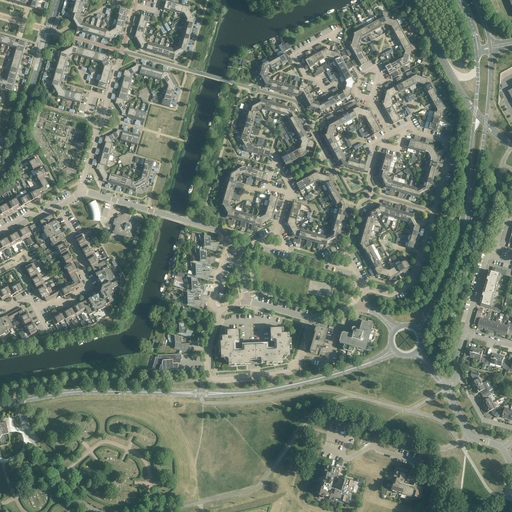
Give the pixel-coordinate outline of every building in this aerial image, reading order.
[(38,0),(20,0),(20,4),(25,6),(26,6),(28,6),(27,7),(36,9),(38,0)] [(170,0),(170,2),(166,1),(164,10),(170,12),(170,11),(172,0),(170,0)] [(184,3),(184,0),(183,0),(181,0),(181,3),(182,3),(181,5),(177,4),(175,12),(181,14),(181,13),(183,5),(184,3)] [(83,5),(75,2),(73,8),(84,11),(84,9),(82,9),(83,5)] [(187,7),(183,5),(181,13),(184,14),(185,17),(190,14),(189,11),(190,10),(189,9),(190,6),(187,6),(187,7)] [(84,11),(73,8),(72,13),(80,16),(81,12),(83,12),(84,11)] [(128,12),(119,9),(117,15),(118,15),(127,18),(128,12)] [(80,16),(72,13),(70,19),(72,20),(73,21),(75,24),(77,29),(77,31),(82,33),(85,24),(83,24),(81,21),(79,18),(80,16)] [(192,18),(190,14),(185,17),(187,20),(186,22),(194,25),(195,21),(196,21),(197,18),(194,18),(193,17),(192,18)] [(150,18),(140,15),(139,19),(137,19),(137,17),(134,16),(134,19),(147,23),(148,24),(150,18)] [(383,16),(378,19),(382,27),(384,26),(388,27),(390,28),(391,29),(399,25),(396,20),(394,21),(393,21),(391,20),(384,18),(383,16)] [(147,23),(134,19),(133,22),(136,23),(136,22),(138,22),(137,26),(145,29),(147,23)] [(382,27),(378,19),(373,22),(379,34),(381,33),(380,31),(380,30),(380,28),(382,27)] [(199,26),(196,25),(194,25),(186,22),(185,22),(184,28),(192,30),(193,27),(195,27),(195,28),(198,29),(199,26)] [(379,34),(373,22),(368,25),(372,32),(375,31),(376,33),(377,32),(378,34),(379,34)] [(90,26),(85,24),(82,33),(81,35),(81,38),(85,39),(85,36),(83,35),(84,33),(88,34),(90,26)] [(372,32),(368,25),(363,27),(368,37),(370,36),(369,34),(372,32)] [(402,30),(399,25),(391,29),(393,33),(391,34),(392,36),(402,30)] [(124,28),(116,26),(115,29),(112,31),(116,37),(120,35),(123,35),(123,34),(122,34),(124,28)] [(145,29),(137,26),(136,30),(134,29),(134,28),(131,27),(130,30),(133,31),(135,32),(143,34),(144,34),(145,29)] [(101,29),(96,27),(92,41),(95,42),(95,39),(94,38),(95,36),(99,37),(101,29)] [(368,37),(363,27),(358,30),(362,38),(366,36),(367,38),(368,37)] [(192,30),(184,28),(182,33),(196,37),(196,34),(193,34),(193,35),(191,34),(192,30)] [(107,31),(101,29),(99,37),(103,38),(102,41),(101,40),(100,43),(103,44),(104,41),(104,39),(107,32),(107,31)] [(362,38),(358,30),(353,33),(354,35),(352,40),(358,42),(359,39),(360,38),(360,39),(362,38)] [(404,35),(402,30),(392,36),(393,37),(395,36),(397,39),(404,35)] [(116,37),(112,31),(109,32),(107,32),(104,39),(110,41),(109,42),(110,42),(111,39),(116,37)] [(143,34),(135,32),(135,35),(134,37),(137,43),(144,40),(142,37),(143,34)] [(196,37),(182,33),(180,39),(189,41),(190,37),(192,38),(192,39),(195,40),(196,37)] [(407,40),(404,35),(397,39),(399,43),(397,44),(398,46),(407,40)] [(16,39),(10,37),(8,46),(14,48),(16,48),(15,51),(17,51),(23,53),(26,42),(18,40),(17,40),(16,39)] [(189,47),(192,48),(193,45),(190,45),(190,46),(188,45),(189,41),(180,39),(179,44),(180,45),(187,47),(189,47)] [(145,43),(144,40),(137,43),(140,49),(146,51),(148,44),(145,43)] [(358,42),(352,40),(351,45),(349,46),(352,51),(360,47),(359,45),(358,46),(357,45),(358,42)] [(410,45),(407,40),(398,46),(398,47),(401,46),(402,49),(410,45)] [(82,43),(79,42),(79,45),(78,47),(76,55),(81,57),(84,49),(80,47),(80,46),(80,45),(82,45),(82,43)] [(148,43),(148,44),(146,51),(151,53),(154,44),(148,43)] [(287,43),(282,46),(285,52),(290,49),(287,43)] [(91,45),(88,44),(87,47),(88,47),(87,50),(84,49),(81,57),(87,59),(91,45)] [(159,46),(154,44),(151,53),(157,54),(159,46)] [(78,47),(72,45),(72,47),(71,48),(67,50),(63,53),(60,52),(59,58),(67,60),(68,58),(71,56),(74,55),(76,55),(78,47)] [(187,47),(180,45),(179,48),(176,49),(180,56),(186,52),(186,50),(187,47)] [(413,50),(410,45),(402,49),(403,51),(404,51),(405,52),(404,55),(409,56),(411,51),(413,50)] [(165,47),(159,46),(157,54),(163,56),(165,47)] [(102,48),(99,47),(98,50),(99,51),(98,53),(94,52),(92,60),(98,62),(98,61),(100,53),(101,51),(102,48)] [(171,49),(165,47),(163,56),(168,57),(170,50),(171,49)] [(320,51),(319,49),(317,47),(315,48),(316,51),(317,50),(318,52),(315,54),(319,62),(324,59),(324,58),(320,51)] [(323,49),(320,51),(324,58),(326,57),(329,57),(331,52),(327,51),(328,49),(326,49),(325,47),(323,48),(323,49)] [(362,52),(360,47),(352,51),(350,52),(347,54),(349,57),(351,55),(351,54),(353,53),(355,57),(362,52)] [(180,56),(176,49),(173,51),(170,50),(168,57),(174,59),(180,56)] [(311,53),(310,51),(307,52),(314,65),(314,64),(319,62),(315,54),(311,56),(310,54),(311,53)] [(335,53),(331,52),(329,57),(332,58),(334,61),(341,57),(339,54),(340,53),(338,51),(336,52),(335,52),(335,53)] [(314,65),(307,52),(304,54),(306,56),(307,56),(308,58),(304,60),(309,68),(315,65),(314,64),(314,65)] [(365,57),(362,52),(355,57),(357,60),(355,61),(354,60),(351,61),(353,64),(365,57)] [(106,55),(100,53),(98,61),(101,62),(103,65),(108,62),(105,57),(106,55)] [(287,56),(286,53),(283,55),(283,54),(278,57),(282,65),(287,63),(287,62),(286,60),(285,57),(287,56)] [(347,57),(345,55),(343,56),(341,57),(334,61),(333,62),(336,67),(344,62),(342,59),(344,58),(344,59),(347,57)] [(409,56),(404,55),(403,58),(402,58),(400,59),(404,66),(409,63),(408,62),(409,56)] [(366,56),(365,57),(353,64),(354,67),(357,65),(356,64),(358,63),(360,67),(369,62),(366,56)] [(282,65),(278,57),(273,59),(278,69),(279,68),(278,66),(282,65)] [(67,60),(59,58),(57,63),(68,66),(68,65),(66,64),(67,60)] [(278,69),(273,59),(267,62),(270,67),(271,69),(272,70),(276,68),(277,70),(278,69)] [(404,66),(400,59),(395,61),(399,69),(403,67),(404,69),(402,70),(404,72),(407,71),(405,68),(404,66)] [(143,60),(142,63),(142,65),(139,73),(139,75),(145,76),(147,67),(144,66),(144,64),(145,64),(146,61),(143,60)] [(395,61),(390,64),(397,77),(399,75),(398,72),(396,73),(395,71),(399,69),(395,61)] [(110,66),(108,62),(103,65),(104,67),(103,70),(111,72),(112,67),(110,66)] [(270,67),(267,62),(263,65),(261,64),(259,70),(268,72),(268,70),(267,70),(268,69),(270,67)] [(351,65),(350,62),(347,64),(347,65),(345,66),(344,62),(336,67),(339,72),(351,65)] [(152,63),(151,64),(151,66),(152,66),(151,68),(147,67),(145,76),(150,78),(154,64),(152,63)] [(390,63),(384,66),(389,75),(392,73),(394,75),(392,75),(394,78),(397,77),(390,64),(390,63)] [(136,66),(131,68),(134,73),(137,72),(139,73),(142,65),(136,64),(136,66)] [(157,64),(154,64),(150,78),(156,79),(158,70),(154,69),(155,67),(156,67),(157,64)] [(352,67),(351,65),(339,72),(341,77),(349,72),(347,69),(349,68),(350,69),(352,67)] [(162,66),(162,67),(162,69),(163,69),(162,71),(158,70),(156,79),(161,81),(162,79),(164,72),(165,70),(165,67),(162,66)] [(64,71),(56,68),(54,74),(65,77),(65,75),(63,75),(64,71)] [(134,73),(131,68),(127,71),(124,70),(123,76),(130,78),(131,75),(134,73)] [(259,70),(258,75),(260,76),(260,77),(263,82),(264,84),(264,85),(265,85),(264,88),(270,89),(272,81),(270,80),(269,78),(267,74),(268,72),(259,70)] [(169,73),(164,72),(162,79),(165,80),(166,83),(171,80),(169,75),(169,73)] [(357,75),(355,72),(352,74),(353,75),(351,76),(349,72),(341,77),(337,79),(338,82),(341,80),(343,79),(344,82),(352,78),(354,76),(357,75)] [(17,75),(8,73),(7,78),(9,79),(15,81),(17,75)] [(409,75),(408,73),(405,74),(406,77),(408,76),(409,78),(405,80),(409,88),(415,85),(410,77),(409,75)] [(65,77),(54,74),(52,82),(59,84),(60,84),(62,78),(64,79),(65,77)] [(121,75),(118,75),(117,78),(118,78),(120,78),(120,77),(122,78),(121,82),(130,84),(132,79),(130,78),(123,76),(121,75)] [(415,75),(410,77),(415,85),(416,84),(416,83),(417,83),(420,84),(421,78),(417,77),(415,75)] [(0,78),(0,77),(0,76),(0,88),(1,88),(3,84),(4,84),(7,85),(5,90),(12,92),(15,81),(9,79),(7,78),(6,81),(5,80),(0,79),(0,78)] [(402,80),(400,77),(398,78),(404,91),(409,88),(405,80),(402,82),(401,80),(402,80)] [(355,82),(352,78),(344,82),(345,84),(345,86),(343,90),(341,91),(346,99),(351,96),(350,94),(350,92),(352,87),(352,85),(353,84),(355,82)] [(404,91),(398,78),(395,80),(396,82),(398,82),(399,84),(395,86),(399,93),(404,91)] [(426,79),(421,78),(420,84),(423,84),(423,85),(423,86),(424,88),(431,83),(429,78),(426,79)] [(174,85),(171,80),(166,83),(168,86),(167,88),(175,91),(176,85),(174,85)] [(98,81),(96,86),(106,89),(108,83),(99,81),(98,81)] [(278,82),(272,81),(270,89),(275,91),(278,82)] [(59,84),(52,82),(51,85),(53,86),(56,90),(61,88),(59,85),(59,84)] [(392,85),(390,82),(387,84),(389,87),(390,89),(394,95),(394,96),(395,96),(396,98),(400,95),(399,93),(395,86),(392,88),(391,86),(392,85)] [(434,88),(431,83),(424,88),(426,91),(424,92),(424,94),(434,88)] [(129,90),(114,86),(114,88),(115,89),(116,89),(117,88),(119,89),(118,93),(127,95),(129,90)] [(300,89),(294,87),(292,96),(297,97),(298,94),(300,89)] [(166,88),(164,94),(173,96),(174,93),(176,93),(176,94),(179,95),(180,92),(177,91),(175,91),(167,88),(166,88)] [(337,88),(334,89),(341,101),(346,99),(341,91),(338,93),(337,91),(338,90),(337,88)] [(437,93),(434,88),(424,94),(425,95),(427,94),(429,98),(437,93)] [(70,91),(64,90),(63,91),(61,98),(69,100),(72,90),(70,89),(70,91)] [(305,90),(300,89),(298,94),(300,95),(301,95),(302,96),(301,96),(302,98),(310,94),(307,89),(305,90)] [(341,101),(334,89),(331,90),(333,93),(334,92),(335,94),(331,96),(336,104),(341,101)] [(394,95),(390,89),(388,89),(383,91),(385,93),(384,94),(386,94),(385,98),(390,100),(391,97),(394,95)] [(77,92),(76,93),(74,102),(80,104),(83,94),(77,92)] [(127,95),(118,93),(117,96),(115,96),(115,95),(114,94),(112,94),(111,97),(114,97),(116,98),(124,100),(126,101),(127,95)] [(328,96),(327,93),(324,95),(331,107),(336,104),(331,96),(328,98),(327,96),(328,96)] [(440,98),(437,93),(429,98),(431,101),(429,102),(430,104),(440,98)] [(173,96),(164,94),(163,99),(176,103),(177,101),(174,100),(174,101),(172,100),(173,96)] [(312,99),(310,94),(302,98),(305,104),(311,100),(312,99)] [(331,107),(324,95),(321,96),(323,98),(324,98),(325,100),(321,102),(322,103),(326,110),(331,107)] [(124,100),(116,98),(115,104),(117,104),(119,109),(124,106),(123,103),(124,100)] [(390,100),(385,98),(383,102),(382,102),(382,103),(380,104),(382,108),(383,107),(384,109),(391,106),(389,103),(390,100)] [(442,103),(440,98),(430,104),(431,105),(433,104),(435,108),(442,103)] [(162,99),(161,99),(160,99),(159,100),(158,102),(159,103),(159,104),(160,104),(160,105),(170,108),(171,105),(173,105),(174,106),(175,106),(176,103),(163,99),(162,99)] [(266,101),(261,100),(260,102),(259,102),(259,103),(257,104),(252,106),(251,107),(249,106),(248,105),(244,104),(243,110),(247,112),(256,114),(256,112),(260,110),(262,109),(264,110),(266,101)] [(270,102),(266,101),(264,110),(270,111),(273,101),(271,100),(270,102)] [(313,102),(311,100),(305,104),(306,107),(307,109),(309,107),(315,109),(316,103),(313,102)] [(281,106),(277,104),(275,113),(280,115),(284,104),(282,103),(281,106)] [(326,110),(322,103),(319,104),(316,103),(315,109),(320,110),(320,111),(321,112),(322,112),(326,110)] [(445,109),(442,103),(435,108),(436,110),(437,109),(437,110),(436,113),(442,114),(443,110),(445,109)] [(285,104),(284,104),(280,115),(286,116),(286,115),(288,108),(285,106),(285,104)] [(352,109),(351,107),(349,105),(347,106),(348,109),(349,108),(350,110),(347,112),(351,120),(356,117),(356,116),(352,109)] [(355,108),(352,109),(356,116),(358,115),(361,116),(363,110),(359,109),(359,108),(359,107),(357,105),(355,107),(355,108)] [(391,105),(391,106),(384,109),(387,114),(394,110),(391,105)] [(126,109),(124,106),(119,109),(122,113),(121,116),(127,117),(129,110),(126,109)] [(291,108),(288,108),(286,115),(289,116),(291,119),(296,116),(294,112),(295,112),(295,111),(295,109),(291,107),(291,108)] [(129,108),(129,110),(127,117),(126,120),(125,122),(128,123),(129,122),(129,120),(128,120),(129,118),(133,119),(135,109),(129,108)] [(141,111),(135,109),(133,119),(136,120),(136,122),(135,122),(134,123),(134,125),(137,125),(141,111)] [(343,112),(342,109),(339,110),(346,123),(351,120),(347,112),(343,114),(342,112),(343,112)] [(367,111),(363,110),(361,116),(365,117),(366,119),(373,116),(372,113),(373,113),(370,109),(368,110),(367,111)] [(346,123),(339,110),(337,112),(338,115),(339,114),(340,116),(337,118),(341,126),(346,123)] [(397,115),(394,110),(387,114),(387,115),(389,119),(397,115)] [(146,113),(141,111),(137,125),(139,126),(140,125),(140,123),(139,123),(140,121),(144,122),(146,113)] [(256,114),(247,112),(246,117),(259,121),(260,118),(257,118),(257,119),(254,118),(256,114)] [(430,116),(429,117),(440,120),(442,114),(436,113),(433,112),(432,116),(430,116)] [(333,117),(332,115),(329,116),(331,119),(332,121),(335,128),(336,129),(341,126),(337,118),(333,120),(332,118),(333,117)] [(398,115),(397,115),(389,119),(392,125),(401,120),(398,115)] [(298,119),(296,116),(291,119),(288,120),(291,125),(301,120),(300,118),(298,119)] [(376,120),(373,116),(366,119),(365,120),(368,125),(376,120)] [(440,120),(429,117),(429,119),(431,119),(430,123),(439,125),(440,120)] [(301,121),(301,120),(291,125),(294,130),(301,126),(299,122),(301,121)] [(378,125),(376,120),(368,125),(371,130),(378,125)] [(335,128),(332,121),(328,123),(328,122),(325,123),(326,125),(327,125),(328,125),(326,130),(332,132),(333,129),(335,128)] [(252,125),(244,123),(242,128),(256,132),(257,129),(254,129),(254,130),(251,129),(252,125)] [(429,123),(427,129),(437,131),(439,125),(430,123),(429,123)] [(381,131),(378,125),(371,130),(370,130),(373,136),(381,131)] [(127,127),(124,126),(123,129),(123,131),(121,139),(120,140),(126,142),(128,133),(125,132),(125,130),(126,130),(127,128),(127,127)] [(303,129),(301,126),(294,130),(296,135),(306,130),(305,128),(303,129)] [(133,128),(132,130),(132,131),(133,132),(132,134),(128,133),(126,142),(131,144),(135,129),(133,128)] [(256,132),(242,128),(241,134),(249,136),(250,132),(253,133),(252,134),(255,135),(256,132)] [(138,130),(135,129),(131,144),(137,145),(140,136),(135,135),(136,133),(137,133),(138,132),(138,130)] [(117,132),(112,134),(115,139),(118,138),(121,139),(123,131),(117,130),(117,132)] [(307,131),(306,130),(296,135),(299,141),(300,140),(307,136),(305,132),(307,131)] [(332,132),(326,130),(325,136),(324,136),(324,135),(321,136),(323,140),(324,139),(326,142),(332,138),(331,135),(332,132)] [(115,139),(112,134),(108,137),(105,136),(104,142),(111,144),(112,141),(115,139)] [(249,136),(241,134),(239,139),(241,140),(244,145),(249,142),(247,139),(248,138),(249,138),(249,136)] [(417,136),(414,135),(414,138),(415,138),(414,141),(410,139),(408,149),(414,151),(414,150),(417,136)] [(309,139),(307,136),(300,140),(302,143),(301,146),(306,147),(307,143),(309,144),(309,143),(311,141),(310,139),(309,139)] [(333,137),(332,138),(326,142),(328,147),(336,143),(333,137)] [(429,139),(426,138),(425,141),(426,142),(425,144),(421,143),(419,151),(425,153),(425,152),(427,144),(428,142),(429,139)] [(104,142),(102,141),(99,140),(98,143),(99,144),(101,144),(101,143),(103,144),(102,147),(112,150),(113,144),(111,144),(104,142)] [(261,141),(258,140),(257,143),(259,144),(258,146),(254,145),(251,153),(257,155),(261,141)] [(251,145),(249,142),(244,145),(246,149),(246,151),(251,153),(254,145),(252,144),(252,145),(251,145)] [(339,148),(336,143),(328,147),(331,152),(339,148)] [(431,145),(427,144),(425,152),(428,153),(430,155),(435,153),(433,149),(434,148),(433,148),(434,145),(431,144),(431,145)] [(306,147),(301,146),(300,149),(297,150),(301,157),(304,155),(305,156),(307,155),(306,153),(307,152),(305,151),(306,147)] [(112,150),(102,147),(101,151),(99,151),(99,149),(96,149),(96,151),(110,156),(112,150)] [(265,147),(265,148),(262,156),(268,158),(271,149),(265,147)] [(342,153),(339,148),(331,152),(334,157),(342,153)] [(297,149),(292,152),(296,160),(299,158),(300,160),(299,161),(301,163),(304,162),(302,159),(301,157),(297,150),(297,149)] [(110,156),(96,151),(95,154),(96,155),(98,155),(98,154),(100,154),(99,158),(108,161),(110,156)] [(296,160),(292,152),(287,155),(293,167),(296,166),(295,163),(293,164),(292,162),(296,160)] [(345,158),(342,153),(334,157),(337,162),(344,158),(345,158)] [(437,156),(435,153),(430,155),(431,158),(430,161),(438,163),(439,160),(440,160),(441,157),(438,157),(438,156),(437,156)] [(287,155),(286,154),(281,157),(286,165),(289,164),(290,166),(289,166),(291,169),(293,167),(287,155)] [(394,157),(384,154),(383,158),(381,157),(381,156),(378,155),(378,158),(391,162),(392,163),(394,157)] [(39,161),(36,155),(28,160),(30,165),(39,161)] [(108,161),(99,158),(98,162),(96,161),(96,160),(93,159),(92,162),(95,163),(97,164),(105,166),(107,167),(108,161)] [(345,161),(344,158),(337,162),(338,164),(340,167),(342,166),(346,167),(348,162),(345,161)] [(391,162),(378,158),(377,161),(380,162),(380,161),(382,161),(381,165),(389,168),(391,162)] [(154,162),(145,159),(143,165),(144,166),(157,169),(158,166),(157,166),(155,165),(155,167),(153,166),(154,162)] [(41,166),(39,161),(30,165),(33,170),(41,166)] [(360,161),(360,162),(357,170),(363,172),(366,163),(360,161)] [(429,161),(428,167),(436,169),(437,165),(439,166),(439,167),(442,168),(443,165),(440,164),(438,163),(430,161),(429,161)] [(105,166),(97,164),(96,169),(98,170),(100,175),(105,172),(104,169),(105,166)] [(241,168),(237,170),(239,175),(242,174),(243,174),(243,175),(245,175),(247,167),(242,165),(241,168)] [(389,168),(381,165),(380,169),(378,168),(378,167),(375,166),(374,169),(377,170),(379,171),(387,173),(388,173),(389,168)] [(44,171),(41,166),(33,170),(36,175),(44,171)] [(253,169),(247,167),(245,175),(249,177),(248,179),(247,178),(246,181),(249,182),(253,169)] [(436,169),(428,167),(426,172),(440,176),(440,173),(438,172),(437,174),(435,173),(436,169)] [(258,170),(253,169),(249,182),(252,183),(253,180),(252,180),(252,178),(256,179),(258,170)] [(239,175),(237,170),(232,173),(230,172),(228,178),(237,180),(237,178),(236,178),(236,177),(239,175)] [(264,172),(258,170),(256,179),(256,180),(261,181),(264,172)] [(309,173),(308,170),(305,172),(307,174),(308,174),(309,176),(306,177),(310,185),(315,182),(314,181),(310,175),(309,173)] [(314,173),(310,175),(314,181),(317,180),(320,181),(322,175),(318,174),(318,173),(317,173),(316,170),(314,172),(314,173)] [(47,176),(44,171),(36,175),(39,180),(44,178),(47,176)] [(151,173),(142,171),(141,177),(142,177),(149,179),(151,179),(154,180),(155,177),(152,176),(152,178),(150,177),(151,173)] [(387,173),(379,171),(378,174),(377,174),(377,177),(379,178),(379,177),(380,177),(383,182),(388,179),(386,176),(387,173)] [(107,175),(105,172),(100,175),(103,179),(102,181),(108,183),(110,175),(107,175)] [(110,173),(110,175),(108,183),(107,185),(106,188),(109,189),(110,187),(110,186),(109,186),(110,184),(114,185),(116,175),(110,173)] [(302,177),(301,174),(298,176),(305,188),(310,185),(306,177),(302,179),(301,177),(302,177)] [(326,176),(322,175),(320,181),(323,182),(325,185),(332,181),(330,178),(331,178),(329,174),(327,175),(326,175),(326,176)] [(122,177),(116,175),(114,185),(117,186),(117,188),(116,187),(115,189),(115,190),(118,191),(122,177)] [(305,188),(298,176),(295,177),(297,180),(298,179),(299,181),(295,183),(300,192),(305,189),(305,188)] [(127,178),(122,177),(118,191),(120,192),(121,191),(121,189),(120,189),(121,187),(124,188),(127,178)] [(149,179),(142,177),(141,180),(138,181),(141,188),(147,184),(147,185),(148,186),(149,183),(148,182),(149,179)] [(45,179),(44,178),(39,180),(41,185),(37,188),(40,193),(50,187),(47,183),(45,179)] [(133,180),(127,178),(124,188),(128,189),(128,191),(126,191),(126,194),(129,194),(129,192),(130,189),(132,182),(133,180)] [(237,180),(228,178),(227,183),(240,187),(241,184),(238,184),(236,183),(237,180)] [(433,180),(424,178),(423,183),(424,184),(431,186),(433,186),(436,187),(437,184),(434,183),(434,184),(432,184),(433,180)] [(389,182),(388,179),(383,182),(385,186),(385,187),(384,187),(383,189),(386,190),(386,189),(390,190),(392,182),(389,182)] [(141,188),(138,181),(135,183),(132,182),(130,189),(134,190),(133,191),(135,192),(136,192),(137,191),(135,191),(141,188)] [(334,186),(332,181),(325,185),(324,185),(327,190),(334,186)] [(392,181),(392,182),(390,190),(389,192),(388,195),(392,196),(392,193),(391,192),(392,190),(396,191),(398,183),(392,181)] [(431,186),(424,184),(423,186),(420,188),(423,193),(428,191),(429,191),(428,192),(430,192),(431,190),(430,189),(431,186)] [(409,186),(403,185),(400,198),(402,199),(403,196),(402,196),(403,194),(407,195),(409,186)] [(337,191),(334,186),(327,190),(330,195),(337,191)] [(415,188),(409,186),(407,195),(410,196),(410,198),(409,197),(408,200),(411,201),(412,198),(412,196),(414,189),(415,188)] [(41,196),(40,193),(37,188),(32,190),(36,198),(41,196)] [(423,193),(420,188),(417,190),(414,189),(412,196),(416,197),(416,198),(418,199),(419,197),(418,197),(418,196),(423,193)] [(233,191),(225,189),(223,194),(237,198),(238,195),(235,194),(234,196),(232,195),(233,191)] [(36,198),(32,190),(27,193),(31,201),(36,198)] [(340,196),(337,191),(330,195),(332,200),(340,196)] [(31,201),(27,193),(22,196),(26,204),(31,201)] [(279,198),(269,195),(267,201),(268,201),(282,205),(283,202),(280,201),(280,203),(277,202),(279,198)] [(26,204),(22,196),(17,199),(21,207),(26,204)] [(343,201),(340,196),(332,200),(335,205),(338,204),(343,201)] [(21,207),(17,199),(12,202),(16,210),(21,207)] [(229,202),(222,200),(221,203),(220,203),(219,206),(221,207),(221,206),(222,206),(225,211),(230,208),(228,205),(229,202)] [(99,213),(98,209),(97,205),(95,201),(89,205),(91,207),(90,208),(91,208),(92,211),(91,211),(92,211),(93,214),(92,214),(93,214),(93,217),(92,217),(93,217),(93,220),(92,220),(92,221),(100,221),(100,217),(99,213)] [(345,204),(343,201),(338,204),(339,206),(338,210),(346,212),(347,208),(348,208),(349,205),(346,205),(346,204),(345,204)] [(16,210),(12,202),(6,204),(11,212),(16,210)] [(302,205),(292,202),(291,208),(299,210),(300,210),(302,205)] [(11,212),(6,204),(1,207),(6,215),(11,212)] [(378,208),(374,210),(377,215),(380,213),(383,214),(385,207),(381,206),(382,205),(379,204),(378,206),(377,207),(378,208)] [(398,205),(395,204),(394,207),(395,207),(395,209),(391,208),(388,217),(394,218),(398,205)] [(401,206),(398,205),(394,218),(399,220),(402,211),(398,210),(398,208),(400,209),(401,206)] [(275,209),(267,207),(265,212),(266,212),(274,215),(276,215),(279,216),(280,213),(277,212),(276,214),(274,213),(275,209)] [(409,208),(406,207),(405,210),(406,210),(406,213),(402,211),(399,220),(405,222),(405,221),(407,213),(408,211),(409,208)] [(232,211),(230,208),(225,211),(227,215),(227,216),(226,216),(225,218),(228,219),(229,218),(233,219),(235,211),(232,211)] [(235,211),(233,219),(232,221),(231,224),(234,225),(235,222),(233,221),(234,219),(238,221),(240,212),(235,210),(235,211)] [(377,215),(374,210),(371,212),(370,211),(369,211),(367,210),(366,213),(367,214),(366,218),(373,220),(374,217),(377,215)] [(274,215),(266,212),(266,215),(262,217),(265,222),(270,220),(271,220),(270,221),(273,222),(274,219),(273,218),(274,215)] [(251,215),(246,213),(242,227),(245,228),(246,225),(244,225),(245,223),(249,224),(251,215)] [(411,214),(407,213),(405,221),(408,222),(410,224),(415,222),(413,218),(414,217),(414,216),(414,214),(411,213),(411,214)] [(130,215),(125,214),(121,216),(121,217),(119,218),(118,218),(114,220),(113,225),(115,226),(114,231),(116,235),(121,236),(120,239),(123,240),(124,237),(129,238),(133,236),(134,231),(137,232),(138,229),(135,228),(137,223),(135,220),(130,218),(130,215)] [(57,224),(51,215),(40,221),(44,230),(43,231),(44,232),(45,235),(47,238),(48,238),(53,246),(62,242),(65,240),(60,231),(58,231),(57,230),(60,228),(59,225),(56,227),(55,225),(57,224)] [(344,217),(336,215),(334,220),(348,224),(349,221),(346,220),(345,222),(343,221),(344,217)] [(262,216),(257,217),(254,225),(258,226),(258,227),(261,228),(261,226),(260,226),(261,225),(265,222),(262,217),(262,216)] [(373,220),(366,218),(364,217),(361,216),(360,219),(363,220),(363,218),(365,219),(364,223),(373,225),(374,220),(373,220)] [(295,221),(288,219),(287,221),(286,223),(285,222),(285,225),(287,226),(287,225),(288,225),(291,230),(296,227),(294,224),(295,221)] [(348,224),(334,220),(333,226),(341,228),(342,224),(344,225),(344,226),(347,227),(348,224)] [(417,225),(415,222),(410,224),(411,227),(410,230),(418,233),(419,229),(420,229),(421,226),(419,225),(418,224),(417,225)] [(333,226),(331,231),(340,234),(342,234),(345,235),(345,232),(343,231),(340,231),(341,228),(333,226)] [(32,235),(27,227),(22,230),(27,238),(32,235)] [(297,230),(296,227),(291,230),(293,234),(293,235),(292,235),(291,237),(294,238),(294,237),(298,238),(301,231),(297,230)] [(371,231),(358,227),(357,230),(360,231),(360,229),(362,230),(361,234),(370,236),(371,231)] [(27,238),(22,230),(17,233),(22,241),(27,238)] [(301,230),(301,231),(298,238),(298,240),(297,243),(300,244),(301,241),(299,241),(300,238),(304,240),(306,231),(301,230)] [(340,234),(331,231),(330,233),(327,235),(325,236),(323,236),(320,244),(326,246),(326,244),(327,243),(328,244),(331,242),(335,240),(335,239),(336,239),(338,239),(340,234)] [(22,241),(17,233),(12,235),(17,244),(22,241)] [(86,238),(83,233),(75,238),(78,243),(86,238)] [(317,234),(312,233),(308,246),(311,247),(311,244),(310,244),(311,242),(315,243),(317,234)] [(204,242),(204,243),(210,243),(210,241),(210,237),(204,235),(198,234),(199,234),(199,237),(200,239),(201,242),(204,242)] [(17,244),(12,235),(7,238),(12,246),(17,244)] [(416,238),(408,235),(406,241),(420,245),(421,242),(418,241),(417,242),(415,242),(416,238)] [(12,246),(7,238),(2,241),(6,249),(12,246)] [(89,243),(86,238),(78,243),(81,248),(89,243)] [(367,241),(360,239),(359,243),(357,243),(357,246),(359,246),(359,247),(361,247),(363,250),(368,248),(366,245),(367,241)] [(405,241),(404,246),(413,249),(414,245),(416,246),(416,247),(419,248),(420,245),(406,241),(405,241)] [(64,247),(62,242),(53,246),(56,252),(64,247)] [(92,248),(89,243),(81,248),(84,253),(92,248)] [(210,243),(204,243),(203,244),(203,248),(215,252),(215,251),(216,249),(218,247),(219,243),(210,243)] [(370,246),(368,248),(363,250),(361,251),(358,253),(360,255),(362,254),(361,253),(363,252),(365,255),(373,251),(370,246)] [(67,252),(64,247),(56,252),(59,257),(67,252)] [(94,253),(92,248),(84,253),(86,258),(94,253)] [(200,256),(200,258),(206,258),(206,256),(206,251),(203,250),(195,248),(194,248),(195,251),(196,254),(197,256),(200,256)] [(376,256),(373,251),(365,255),(367,259),(365,260),(365,259),(362,260),(364,263),(376,256)] [(70,257),(67,252),(59,257),(62,262),(70,257)] [(97,258),(94,253),(86,258),(89,263),(97,258)] [(379,261),(376,256),(364,263),(365,265),(368,264),(367,264),(369,262),(371,265),(379,261)] [(73,262),(70,257),(62,262),(64,267),(73,262)] [(206,258),(200,258),(199,258),(199,263),(202,264),(211,266),(210,266),(212,264),(214,261),(215,257),(206,258)] [(100,263),(97,258),(89,263),(92,268),(100,263)] [(410,268),(405,259),(400,262),(401,263),(408,275),(410,274),(410,273),(409,271),(407,272),(406,270),(410,268)] [(104,261),(100,263),(92,268),(97,277),(99,276),(100,278),(97,280),(98,283),(101,281),(102,283),(101,284),(102,286),(102,287),(101,290),(111,292),(112,289),(118,286),(113,278),(114,277),(114,276),(113,275),(112,273),(110,269),(109,270),(104,261)] [(381,266),(379,261),(371,265),(373,269),(371,270),(370,269),(368,270),(369,273),(372,271),(374,270),(380,267),(381,266)] [(75,267),(73,262),(64,267),(67,272),(75,267)] [(196,271),(196,272),(202,272),(202,270),(202,266),(191,263),(190,262),(190,263),(191,265),(191,268),(193,270),(192,270),(193,271),(196,271)] [(36,268),(33,263),(25,268),(28,273),(36,268)] [(408,275),(401,263),(396,266),(400,274),(404,272),(405,274),(403,274),(405,277),(408,275)] [(400,274),(396,266),(391,269),(391,270),(395,276),(396,278),(397,281),(400,279),(399,277),(398,277),(396,275),(400,274)] [(78,272),(75,267),(67,272),(70,277),(75,274),(78,272)] [(382,269),(380,267),(374,270),(376,274),(375,274),(376,277),(378,276),(378,275),(378,274),(384,276),(385,270),(382,269)] [(39,273),(36,268),(28,273),(31,278),(39,273)] [(395,276),(391,270),(388,271),(385,270),(384,276),(389,277),(389,278),(388,279),(389,281),(392,279),(391,278),(395,276)] [(202,272),(196,272),(195,272),(195,277),(206,280),(208,278),(209,276),(211,272),(211,271),(202,272)] [(492,272),(489,271),(488,277),(486,276),(486,277),(487,277),(486,279),(486,280),(487,280),(488,277),(491,278),(490,280),(490,282),(489,281),(489,282),(487,281),(485,287),(494,290),(495,287),(497,288),(500,277),(498,276),(499,274),(501,275),(501,274),(500,274),(492,272)] [(42,278),(39,273),(31,278),(34,283),(42,278)] [(81,284),(75,274),(70,277),(73,281),(68,284),(71,289),(81,284)] [(192,285),(192,287),(198,286),(197,285),(198,285),(198,280),(186,277),(186,280),(187,282),(189,285),(188,285),(192,285)] [(44,283),(42,278),(34,283),(36,288),(44,283)] [(23,289),(18,281),(13,284),(18,292),(23,289)] [(47,288),(44,283),(36,288),(39,293),(47,288)] [(18,292),(13,284),(8,287),(13,295),(18,292)] [(71,289),(68,284),(63,287),(67,295),(72,292),(71,289)] [(198,286),(192,287),(190,287),(191,291),(202,295),(202,294),(204,293),(205,290),(206,286),(207,286),(198,286)] [(13,295),(8,287),(3,290),(8,298),(13,295)] [(67,295),(63,287),(58,289),(60,294),(62,297),(64,296),(67,295)] [(494,290),(485,287),(483,293),(482,293),(481,295),(481,296),(483,296),(483,293),(486,294),(485,298),(484,297),(484,298),(482,297),(480,303),(481,304),(484,304),(486,305),(489,306),(491,306),(492,307),(492,306),(490,306),(491,304),(492,304),(495,293),(494,293),(494,290)] [(50,294),(47,288),(39,293),(42,298),(44,297),(47,296),(49,294),(50,294)] [(111,292),(101,290),(100,293),(98,294),(99,296),(97,297),(95,294),(92,295),(94,298),(92,299),(91,298),(82,303),(86,311),(88,315),(97,310),(98,311),(104,308),(105,307),(105,306),(113,301),(111,296),(110,296),(111,292)] [(188,299),(188,301),(193,301),(193,299),(194,299),(193,295),(182,291),(182,292),(182,294),(183,297),(184,299),(184,300),(188,299)] [(193,301),(188,301),(186,301),(186,306),(198,309),(200,307),(201,305),(202,300),(193,301)] [(86,311),(82,303),(77,306),(81,314),(86,311)] [(81,314),(77,306),(72,308),(76,316),(81,314)] [(183,314),(183,315),(189,315),(189,313),(189,309),(177,306),(178,306),(178,309),(179,311),(180,314),(183,314)] [(76,316),(72,308),(67,311),(71,319),(76,316)] [(478,326),(480,318),(481,318),(481,316),(483,310),(478,309),(476,317),(474,325),(478,326)] [(71,319),(67,311),(62,314),(65,320),(66,322),(71,319)] [(28,317),(25,312),(23,313),(21,314),(18,316),(17,316),(20,321),(28,317)] [(60,312),(55,314),(60,322),(65,320),(62,314),(60,312)] [(60,322),(55,314),(50,317),(55,325),(60,322)] [(10,320),(7,315),(0,319),(0,336),(2,336),(6,333),(5,332),(14,327),(10,320)] [(189,315),(183,315),(182,316),(182,320),(194,324),(194,323),(195,321),(197,319),(198,315),(189,315)] [(487,317),(481,316),(481,318),(480,318),(478,326),(477,328),(482,330),(483,328),(484,328),(487,317)] [(31,322),(28,317),(20,321),(23,326),(31,322)] [(489,318),(487,317),(484,328),(485,328),(485,330),(489,332),(492,322),(488,320),(489,318)] [(179,328),(179,330),(185,330),(185,328),(185,323),(173,320),(174,323),(175,326),(176,328),(179,328)] [(496,323),(492,322),(489,332),(494,333),(494,331),(495,331),(499,321),(496,320),(496,323)] [(341,333),(339,341),(339,342),(340,343),(343,345),(342,348),(343,348),(343,350),(352,352),(353,351),(354,351),(355,348),(365,351),(368,340),(372,341),(373,340),(374,340),(375,336),(376,332),(375,330),(371,329),(372,325),(371,324),(367,322),(363,321),(361,322),(360,326),(360,328),(358,329),(357,331),(356,331),(355,329),(355,328),(354,328),(354,327),(353,327),(352,327),(352,328),(351,328),(351,329),(351,330),(353,332),(352,333),(351,333),(348,335),(347,333),(343,332),(343,333),(341,333)] [(501,321),(499,321),(495,331),(497,332),(496,334),(501,335),(504,325),(500,324),(501,321)] [(34,327),(31,322),(23,326),(26,331),(34,327)] [(507,326),(504,325),(501,335),(505,336),(506,334),(507,335),(508,330),(510,324),(508,323),(507,326)] [(37,332),(34,327),(26,331),(28,337),(37,332)] [(309,351),(315,352),(317,346),(323,347),(328,330),(316,327),(309,351)] [(270,329),(271,340),(270,340),(270,342),(273,342),(274,342),(274,348),(268,349),(267,343),(242,344),(242,350),(235,350),(235,344),(236,343),(239,343),(239,341),(238,341),(238,330),(227,331),(227,333),(225,336),(220,336),(221,358),(224,358),(228,362),(228,365),(250,364),(250,361),(252,359),(259,358),(261,360),(261,364),(283,363),(282,359),(286,355),(289,355),(288,333),(284,334),(281,331),(281,328),(270,329)] [(185,330),(179,330),(178,330),(178,335),(190,338),(189,338),(191,336),(193,333),(194,329),(185,330)] [(172,343),(175,343),(175,344),(181,344),(181,342),(181,338),(169,334),(169,335),(170,337),(171,340),(172,342),(172,343)] [(190,343),(181,344),(175,344),(174,344),(174,349),(180,351),(182,351),(185,352),(186,352),(185,352),(187,350),(188,348),(190,344),(190,343)] [(471,351),(466,350),(464,357),(467,358),(467,357),(475,359),(477,349),(472,347),(471,351)] [(483,351),(477,349),(475,359),(482,361),(481,363),(485,364),(487,356),(482,354),(483,351)] [(492,357),(487,356),(485,364),(488,364),(488,363),(496,365),(499,355),(493,353),(492,357)] [(158,371),(178,370),(178,364),(179,364),(180,360),(182,360),(181,354),(178,355),(167,355),(158,356),(158,358),(157,358),(153,369),(158,370),(158,371)] [(504,357),(499,355),(496,365),(503,367),(503,369),(506,370),(508,362),(503,361),(504,357)] [(471,383),(474,389),(483,384),(479,377),(480,374),(472,371),(471,375),(474,381),(471,383)] [(486,390),(483,384),(474,389),(477,394),(480,392),(483,396),(490,392),(488,389),(486,390)] [(484,408),(493,403),(490,398),(481,403),(484,408)] [(497,409),(493,403),(484,408),(487,413),(491,411),(493,415),(495,417),(500,410),(497,408),(497,409)] [(511,410),(505,408),(502,418),(508,419),(511,410)] [(1,422),(0,419),(0,437),(2,435),(8,433),(6,421),(1,422)] [(320,476),(322,477),(321,482),(322,483),(318,497),(340,503),(340,502),(349,504),(355,483),(344,480),(341,492),(337,491),(338,489),(333,487),(332,489),(331,489),(333,480),(336,481),(339,470),(323,465),(320,476)] [(395,472),(405,475),(408,476),(410,470),(395,466),(393,472),(395,472)] [(405,475),(395,472),(392,482),(393,483),(391,492),(412,498),(412,496),(421,499),(424,488),(415,485),(414,485),(413,486),(408,485),(408,484),(408,483),(405,482),(404,484),(403,484),(404,480),(405,475)]
